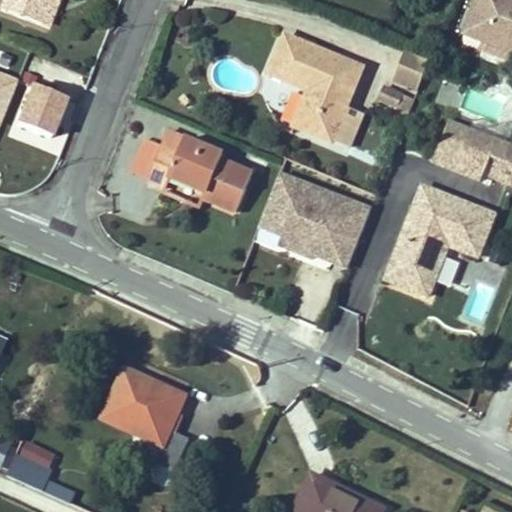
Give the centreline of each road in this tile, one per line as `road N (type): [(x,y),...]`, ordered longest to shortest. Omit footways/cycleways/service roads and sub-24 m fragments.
road 1 (unclassified): [(0,222),(511,462)]
road 2 (unknown): [(338,378),(423,169),(445,163),(511,184)]
